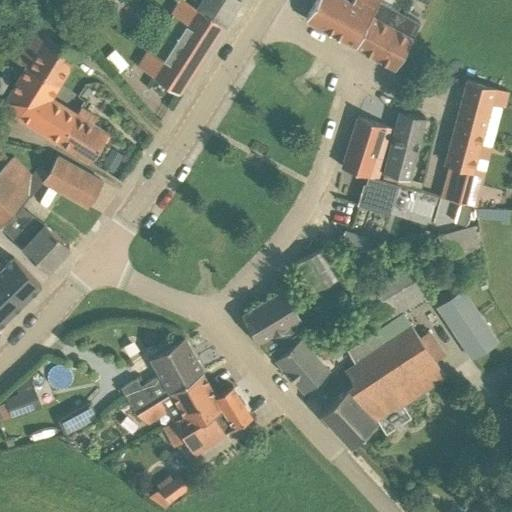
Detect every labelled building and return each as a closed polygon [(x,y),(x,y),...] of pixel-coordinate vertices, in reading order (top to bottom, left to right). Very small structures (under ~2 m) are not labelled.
[(179,93),(223,23),(180,0),(177,0),(170,12),(185,22),(162,59),(146,49),(136,65),(179,93)] [(186,0),(180,0),(223,23),(224,24),(239,0),(199,0),(196,5),(196,6),(186,0)] [(350,0),(349,3),(343,0),(316,0),(306,18),(356,46),(366,29),(378,0),(350,0)] [(376,57),(401,12),(379,0),(378,0),(366,29),(356,46),(376,57)] [(396,68),(396,67),(421,23),(401,12),(376,57),(396,68)] [(78,54),(57,41),(64,29),(41,15),(33,27),(23,22),(7,48),(16,55),(15,58),(25,64),(24,65),(26,66),(27,64),(58,85),(78,54)] [(129,66),(115,50),(105,59),(119,74),(129,66)] [(51,97),(58,85),(27,64),(26,66),(24,65),(0,103),(0,105),(58,141),(76,113),(51,97)] [(497,87),(486,85),(467,80),(444,162),(451,164),(441,197),(464,203),(497,87)] [(410,182),(425,117),(400,110),(395,128),(383,168),(382,174),(410,182)] [(89,161),(107,132),(76,113),(58,141),(89,161)] [(383,168),(395,128),(359,116),(343,165),(369,173),(365,186),(363,185),(356,206),(389,217),(399,186),(378,179),(381,168),(383,168)] [(124,156),(113,149),(104,164),(115,171),(124,156)] [(0,166),(0,224),(33,256),(48,270),(70,246),(43,221),(40,223),(21,205),(42,179),(47,182),(89,206),(103,181),(56,154),(46,172),(39,166),(33,173),(12,153),(0,166)] [(471,206),(460,203),(455,221),(466,224),(471,207),(471,206)] [(501,220),(500,224),(509,224),(509,211),(476,210),(477,219),(501,220)] [(474,226),(439,235),(445,256),(479,247),(474,226)] [(358,252),(378,247),(380,241),(344,229),(342,238),(358,252)] [(327,245),(293,264),(309,295),(345,275),(327,245)] [(13,256),(3,265),(0,261),(0,276),(24,302),(41,285),(13,256)] [(406,259),(351,291),(372,328),(428,296),(406,259)] [(0,325),(24,302),(0,276),(0,325)] [(503,349),(489,327),(463,287),(436,305),(470,357),(473,356),(479,365),(503,349)] [(301,317),(284,288),(243,314),(258,340),(268,351),(299,331),(293,322),(301,317)] [(346,368),(411,324),(403,312),(327,356),(342,372),(346,368)] [(351,443),(365,430),(379,417),(446,375),(411,324),(346,368),(342,372),(343,373),(346,370),(355,379),(351,382),(320,411),(351,443)] [(139,412),(203,371),(183,336),(151,356),(161,373),(141,385),(136,377),(121,387),(136,411),(138,410),(139,412)] [(275,359),(304,392),(331,368),(302,336),(290,346),(275,359)] [(334,351),(329,343),(319,349),(323,356),(323,357),(334,351)] [(183,414),(216,394),(203,371),(139,412),(148,421),(166,410),(172,419),(162,426),(163,427),(183,414)] [(15,386),(17,394),(5,398),(13,419),(41,409),(30,378),(15,386)] [(212,413),(225,431),(252,415),(233,384),(216,395),(216,394),(183,414),(191,426),(212,413)] [(0,420),(11,416),(5,402),(0,403),(0,420)] [(90,403),(60,419),(66,431),(96,415),(90,403)] [(225,432),(225,431),(212,413),(191,426),(183,414),(163,427),(173,444),(185,437),(194,451),(225,432)] [(90,446),(87,439),(80,443),(83,449),(90,446)] [(164,506),(187,486),(178,474),(172,478),(169,473),(156,483),(159,487),(149,495),(164,506)]
